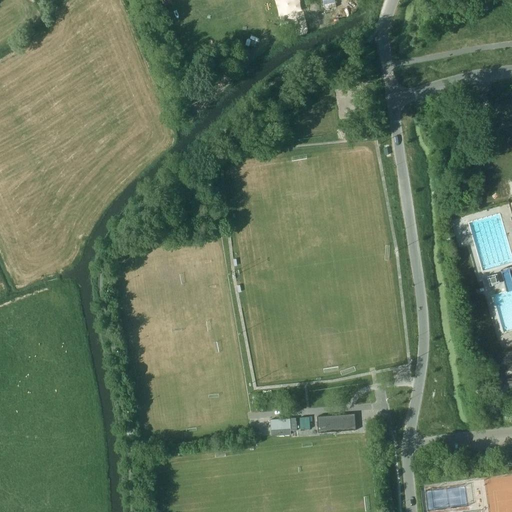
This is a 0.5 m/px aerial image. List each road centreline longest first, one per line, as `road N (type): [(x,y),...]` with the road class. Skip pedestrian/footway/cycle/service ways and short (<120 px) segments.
road 1 (unclassified): [(406,445),(423,310),(393,99)]
road 2 (unclassified): [(393,99),(511,70)]
